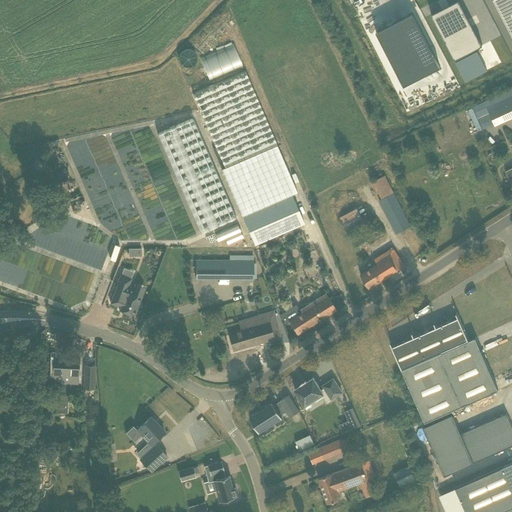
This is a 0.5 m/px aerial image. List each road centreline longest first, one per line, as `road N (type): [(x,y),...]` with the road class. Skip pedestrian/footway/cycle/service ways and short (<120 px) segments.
road 1 (unclassified): [(220,396),(240,392),(501,226)]
road 2 (tertiary): [(220,396),(197,391),(120,340),(60,322),(0,322)]
road 3 (tertiary): [(265,511),(220,396)]
